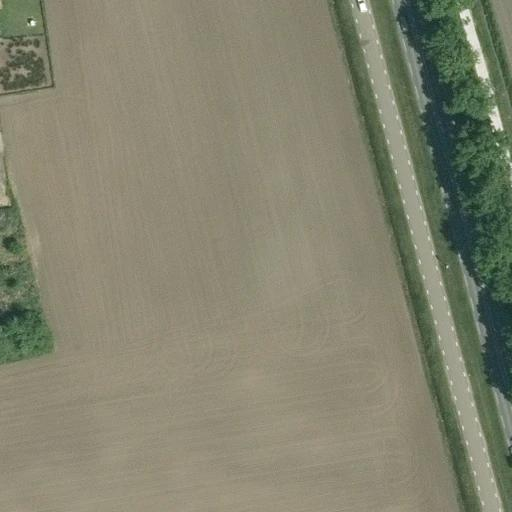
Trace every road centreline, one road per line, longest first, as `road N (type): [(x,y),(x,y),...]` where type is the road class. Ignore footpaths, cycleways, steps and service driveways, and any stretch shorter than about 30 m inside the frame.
road 1 (unclassified): [(357,0),(492,511)]
road 2 (primary): [(511,414),(404,0)]
